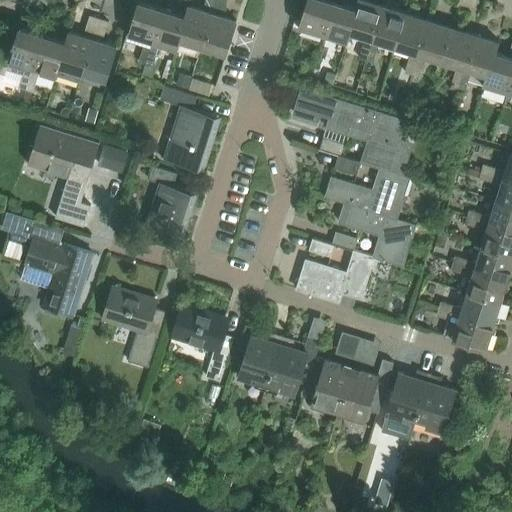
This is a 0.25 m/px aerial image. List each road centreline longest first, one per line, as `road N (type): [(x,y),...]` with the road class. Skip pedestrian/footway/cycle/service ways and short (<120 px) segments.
road 1 (residential): [(511,360),(407,336),(256,285)]
road 2 (residential): [(256,285),(284,191),(257,83)]
road 3 (residential): [(195,267),(257,83)]
